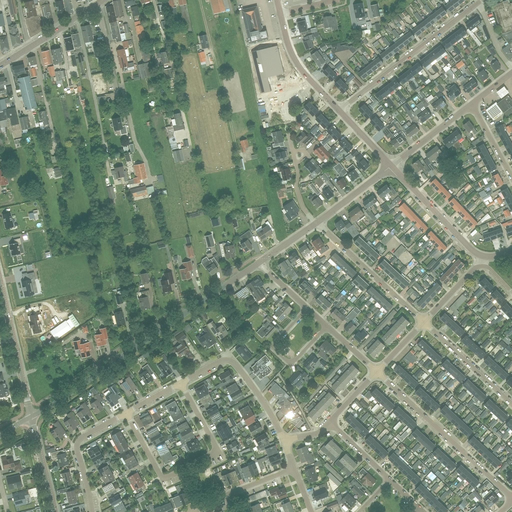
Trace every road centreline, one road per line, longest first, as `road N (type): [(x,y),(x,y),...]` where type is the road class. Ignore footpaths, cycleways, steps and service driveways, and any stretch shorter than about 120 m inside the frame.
road 1 (tertiary): [(30,416),(259,262)]
road 2 (residential): [(125,413),(162,479),(217,451),(180,384)]
road 3 (residential): [(511,496),(376,372)]
road 4 (residential): [(480,0),(338,109)]
road 5 (residential): [(284,440),(232,363),(180,384)]
road 6 (residential): [(423,321),(316,223)]
road 7 (unclassified): [(30,416),(0,283)]
road 8 (unclassified): [(484,256),(390,166)]
road 9 (residential): [(125,413),(76,443),(92,511)]
road 10 (residential): [(326,326),(291,362),(275,351),(307,307)]
road 11 (secondary): [(0,65),(104,0)]
road 12 (residential): [(511,404),(423,321)]
